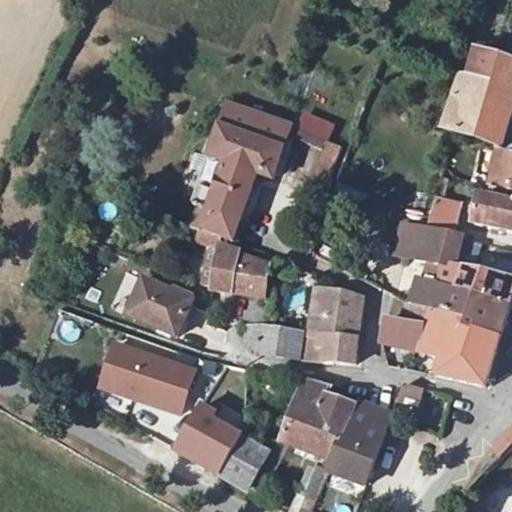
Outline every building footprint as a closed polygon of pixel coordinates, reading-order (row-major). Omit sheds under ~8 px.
[(481,45),(478,53),(506,62),(509,54),(481,45)] [(511,63),(506,62),(478,53),(477,53),(468,81),(462,79),(443,130),(501,149),(511,115),(511,63)] [(202,231),(224,240),(234,245),(241,224),(240,224),(257,174),(273,180),(289,136),(326,153),(309,198),(323,203),(344,152),(314,138),(291,128),(276,123),(229,107),(194,204),(200,209),(207,215),(202,231)] [(511,158),(499,155),(491,188),(511,193),(511,158)] [(443,180),(437,201),(442,202),(448,181),(443,180)] [(471,214),(478,216),(476,227),(511,234),(511,203),(482,197),(480,206),(473,204),(471,214)] [(442,202),(437,201),(436,204),(433,217),(459,224),(462,207),(442,202)] [(207,215),(200,209),(193,230),(201,234),(202,231),(207,215)] [(459,224),(433,217),(429,232),(455,238),(459,224)] [(455,238),(429,232),(405,226),(398,259),(430,265),(445,268),(455,270),(456,269),(464,241),(464,240),(455,238)] [(224,240),(202,231),(201,234),(198,244),(220,253),(213,293),(226,295),(224,303),(232,303),(234,296),(265,301),(270,266),(242,258),(243,255),(221,247),(224,240)] [(445,268),(430,265),(424,283),(439,288),(445,268)] [(511,299),(511,281),(456,269),(455,270),(445,268),(439,288),(476,299),(509,310),(511,299)] [(410,306),(432,313),(439,288),(424,283),(418,281),(410,306)] [(193,304),(145,282),(129,318),(177,339),(193,304)] [(476,299),(439,288),(432,313),(467,323),(465,331),(500,341),(509,310),(476,299)] [(305,362),(327,364),(356,366),(364,301),(335,294),(317,292),(310,336),(308,335),(305,362)] [(420,355),(432,313),(410,306),(406,305),(402,324),(389,321),(383,346),(420,355)] [(243,329),(249,330),(264,331),(267,309),(260,308),(260,309),(251,308),(250,316),(245,315),(243,329)] [(432,313),(420,355),(438,360),(439,357),(443,358),(437,378),(486,389),(500,341),(465,331),(467,323),(432,313)] [(264,331),(249,330),(249,337),(248,346),(248,354),(256,356),(300,362),(304,335),(264,331)] [(110,394),(179,418),(194,375),(115,348),(107,372),(116,375),(110,394)] [(107,372),(100,391),(110,394),(116,375),(107,372)] [(295,409),(305,382),(293,380),(284,405),(295,409)] [(330,392),(305,382),(295,409),(294,412),(318,420),(314,431),(341,443),(345,444),(357,410),(327,399),(330,392)] [(405,388),(399,402),(417,406),(424,392),(405,388)] [(359,405),(357,410),(345,444),(341,443),(333,465),(329,473),(367,488),(392,421),(393,418),(359,405)] [(192,461),(224,479),(245,441),(235,435),(214,423),(217,418),(203,410),(200,414),(176,452),(188,458),(192,461)] [(318,420),(294,412),(282,445),(333,465),(341,443),(314,431),(318,420)] [(249,436),(246,442),(270,456),(275,452),(249,436)] [(511,447),(511,446),(506,439),(493,452),(500,459),(511,447)] [(246,442),(245,441),(224,479),(249,494),(259,477),(270,456),(246,442)] [(259,477),(249,494),(261,501),(270,483),(259,477)] [(313,511),(318,502),(299,494),(291,511),(313,511)]
